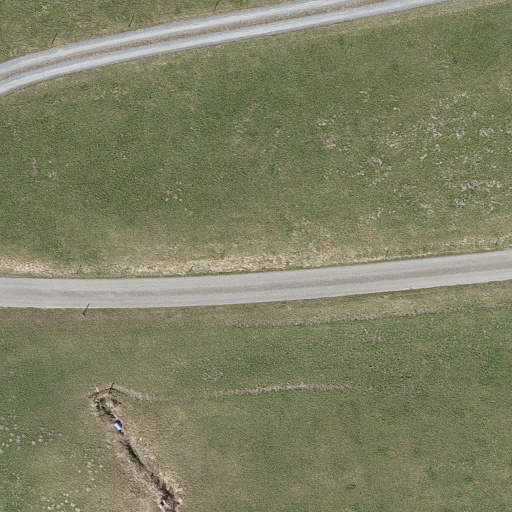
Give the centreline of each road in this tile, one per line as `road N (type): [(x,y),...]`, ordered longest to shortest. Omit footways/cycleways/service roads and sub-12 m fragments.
road 1 (track): [(511,261),(181,293),(0,295)]
road 2 (track): [(382,0),(0,86)]
